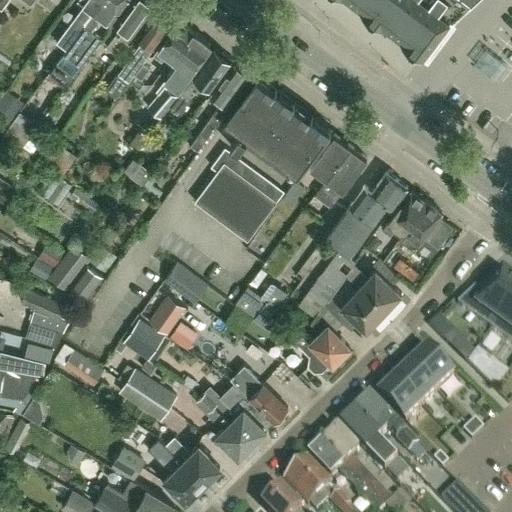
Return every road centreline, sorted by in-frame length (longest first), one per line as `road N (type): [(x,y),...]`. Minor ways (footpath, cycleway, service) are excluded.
road 1 (residential): [(218,511),(415,317),(503,202)]
road 2 (residential): [(503,202),(241,0)]
